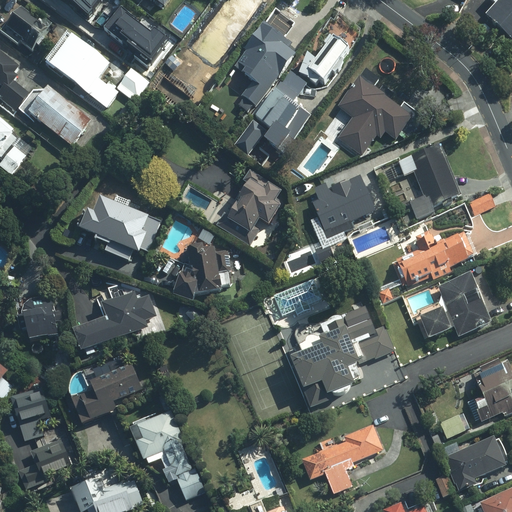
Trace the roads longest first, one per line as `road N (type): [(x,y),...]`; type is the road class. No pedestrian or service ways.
road 1 (secondary): [(511,161),(470,74),(379,0)]
road 2 (unknown): [(44,233),(123,148),(206,181)]
